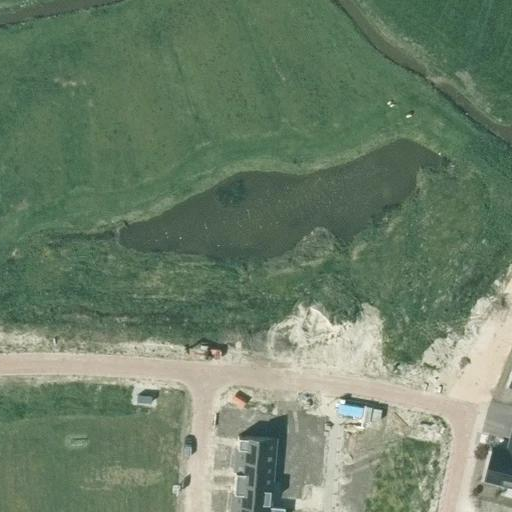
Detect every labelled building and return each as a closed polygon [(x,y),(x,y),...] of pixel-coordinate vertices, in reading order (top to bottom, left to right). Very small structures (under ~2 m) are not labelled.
[(478,200),(459,200),(460,237),(485,237),(485,235),(496,235),(496,197),(478,198),(478,200)] [(439,276),(419,276),(420,314),(446,313),(446,312),(457,311),(456,273),(439,274),(439,276)] [(76,277),(57,277),(58,315),(84,314),(83,313),(95,313),(94,274),(76,275),(76,277)] [(174,285),(155,285),(155,322),(181,322),(181,320),(192,320),(192,282),(174,283),(174,285)] [(262,293),(243,293),(244,331),(270,330),(269,329),(281,328),(280,290),(262,291),(262,293)] [(350,300),(331,300),(332,338),(358,337),(357,336),(369,336),(368,298),(350,298),(350,300)] [(511,429),(507,450),(493,446),(485,479),(511,485),(511,429)] [(237,434),(235,457),(272,461),(274,437),(237,434)] [(398,434),(392,462),(431,469),(436,442),(398,434)] [(234,472),(233,480),(270,483),(272,461),(235,457),(234,465),(234,472)] [(392,462),(387,490),(425,497),(431,469),(392,462)] [(232,494),(232,502),(268,505),(270,483),(233,480),(233,489),(232,494)] [(230,511),(267,511),(268,505),(232,502),(231,510),(230,511)]
